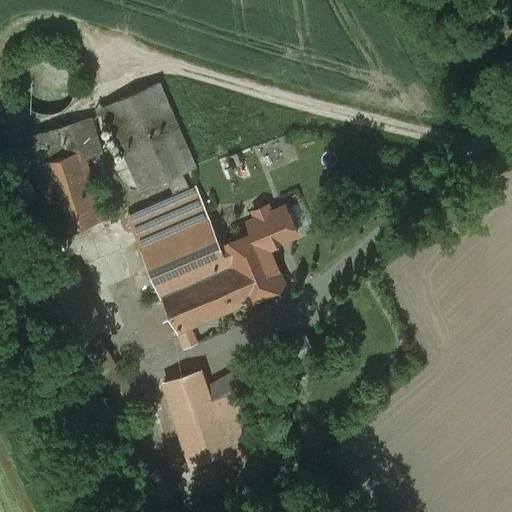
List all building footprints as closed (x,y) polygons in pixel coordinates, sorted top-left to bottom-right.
[(33,109),(41,112),(50,113),(59,111),(67,106),(73,99),(76,90),(77,81),(74,72),(69,64),(62,59),(54,55),(45,55),(36,57),(28,62),(22,69),(19,78),(19,87),(21,95),(26,103),(33,109)] [(169,177),(181,171),(197,165),(159,82),(102,104),(141,188),(169,177)] [(102,151),(91,117),(27,137),(55,232),(101,216),(82,158),(102,151)] [(173,195),(190,187),(181,171),(169,177),(173,195)] [(214,249),(221,245),(195,185),(190,187),(173,195),(130,214),(163,292),(223,267),(214,249)] [(262,229),(268,246),(297,232),(286,205),(254,219),(258,229),(262,229)] [(262,229),(258,229),(221,245),(214,249),(223,267),(238,302),(284,282),(268,246),(262,229)] [(104,327),(78,267),(36,286),(63,346),(114,421),(142,402),(97,331),(104,327)] [(223,267),(163,292),(179,328),(238,302),(223,267)] [(193,342),(187,328),(180,331),(186,345),(193,342)] [(314,354),(303,333),(207,387),(201,370),(164,383),(189,460),(227,450),(237,480),(267,471),(242,395),(314,354)] [(328,452),(309,419),(291,431),(309,462),(328,452)] [(178,511),(158,465),(137,475),(153,511),(178,511)]
